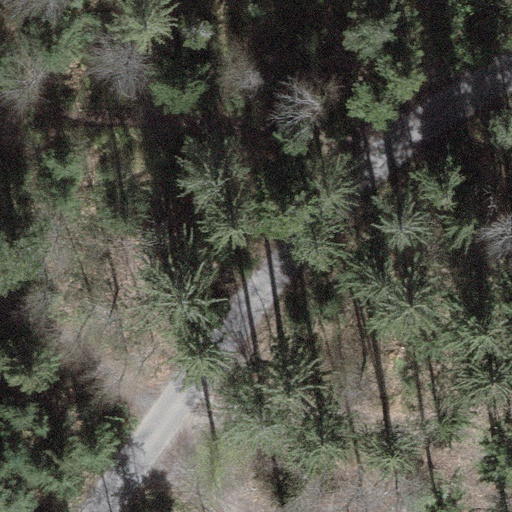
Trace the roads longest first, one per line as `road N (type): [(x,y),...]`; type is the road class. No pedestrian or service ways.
road 1 (unclassified): [(100,511),(165,419),(291,283),(511,104)]
road 2 (track): [(0,275),(114,362),(165,419)]
